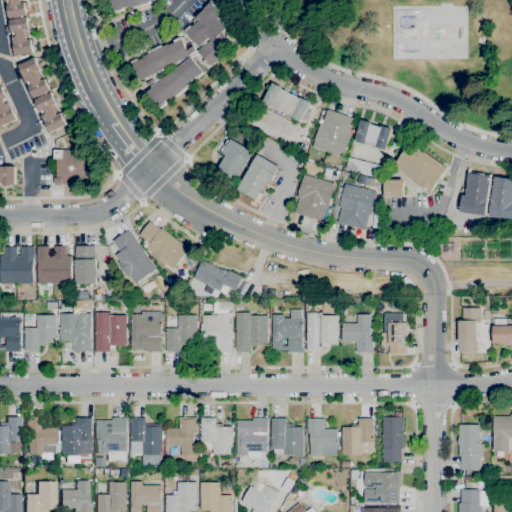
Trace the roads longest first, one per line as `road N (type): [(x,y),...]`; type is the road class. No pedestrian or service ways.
road 1 (residential): [(511,379),(0,385)]
road 2 (tertiary): [(0,216),(76,216),(113,204),(278,46)]
road 3 (secondary): [(153,167),(184,197),(274,241),(402,258),(416,262),(431,284)]
road 4 (tertiary): [(511,150),(465,141),(394,98),(310,73),(278,46)]
road 5 (residential): [(431,284),(433,511)]
